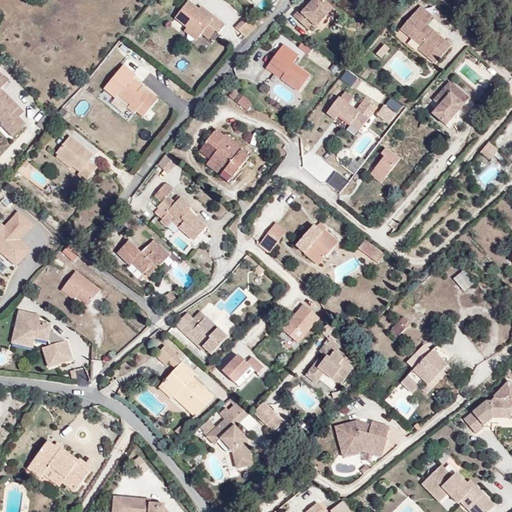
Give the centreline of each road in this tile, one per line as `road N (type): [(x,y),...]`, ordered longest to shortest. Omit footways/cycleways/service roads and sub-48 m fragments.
road 1 (unclassified): [(0,380),(68,388),(109,403),(207,511)]
road 2 (unknown): [(393,250),(417,205),(511,93)]
